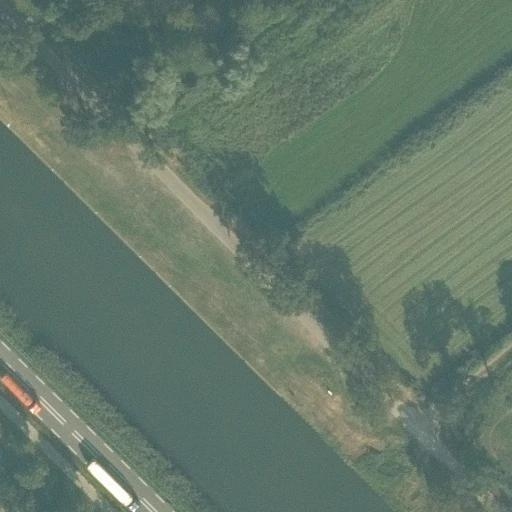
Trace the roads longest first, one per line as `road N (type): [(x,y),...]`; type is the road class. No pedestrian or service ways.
road 1 (unclassified): [(413,427),(0,9)]
road 2 (primary): [(152,511),(0,361)]
road 3 (track): [(413,427),(511,350)]
